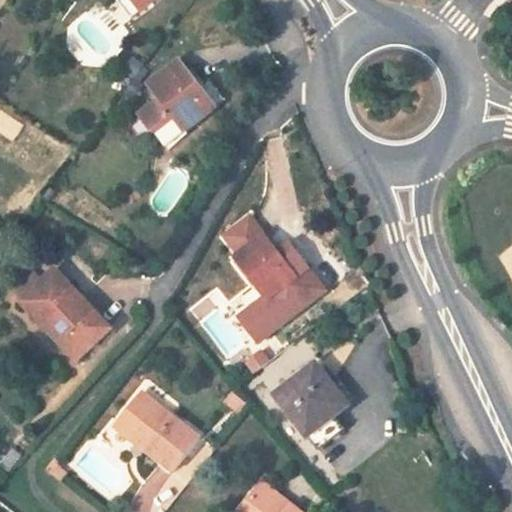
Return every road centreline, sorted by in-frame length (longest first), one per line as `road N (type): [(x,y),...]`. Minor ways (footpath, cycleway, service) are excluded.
road 1 (secondary): [(365,167),(455,367),(511,463)]
road 2 (secondary): [(511,448),(488,369),(430,243),(430,163)]
road 3 (residential): [(315,93),(278,107),(161,301)]
